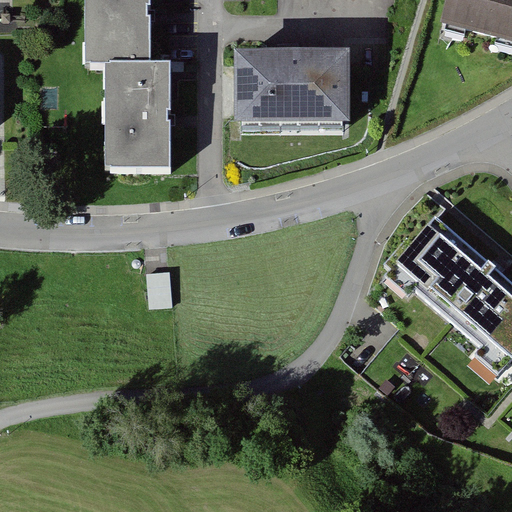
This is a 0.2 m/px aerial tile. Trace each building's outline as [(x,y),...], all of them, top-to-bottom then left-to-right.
[(148,0),(82,0),(83,71),(105,71),(150,70),(148,0)] [(511,0),(449,0),(442,31),(511,49),(511,0)] [(354,64),(238,65),(238,136),(355,136),(354,64)] [(105,71),(104,177),(170,177),(170,72),(105,71)] [(511,364),(511,293),(428,225),(385,278),(504,374),(511,364)] [(150,273),(152,309),(174,308),(173,272),(150,273)]
